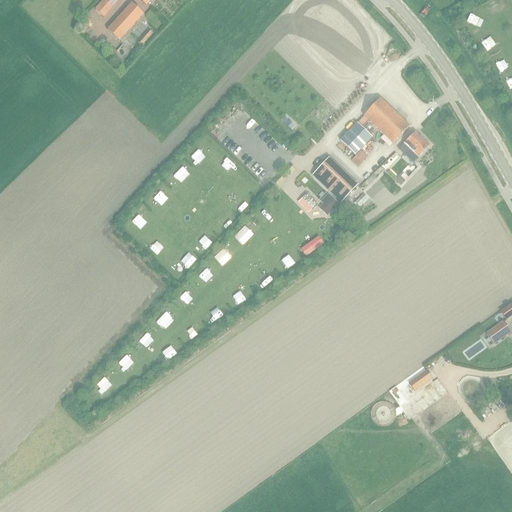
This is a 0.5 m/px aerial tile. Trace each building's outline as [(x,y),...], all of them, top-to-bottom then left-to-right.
[(119,0),(103,0),(112,8),(119,0)] [(130,3),(105,29),(117,40),(142,14),(130,3)] [(138,47),(150,35),(147,32),(135,44),(138,47)] [(408,127),(379,99),(362,116),(391,144),(408,127)] [(355,124),(339,141),(353,155),(370,138),(355,124)] [(428,146),(414,132),(400,147),(405,152),(406,151),(410,155),(412,153),(417,158),(428,146)] [(359,151),(349,161),(356,167),(366,157),(359,151)] [(329,158),(312,175),(341,203),(358,185),(329,158)] [(301,199),(312,209),(317,204),(307,193),(301,199)] [(331,210),(338,203),(329,195),(322,202),(331,210)] [(506,320),(511,315),(511,303),(500,312),(506,320)] [(503,321),(486,333),(494,345),(511,333),(503,321)] [(405,396),(430,378),(425,371),(400,389),(405,396)]
